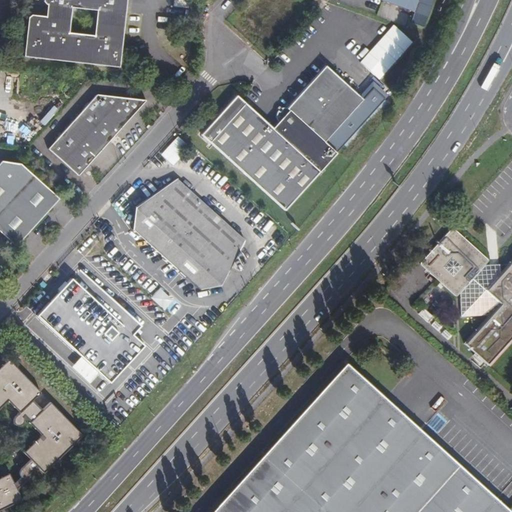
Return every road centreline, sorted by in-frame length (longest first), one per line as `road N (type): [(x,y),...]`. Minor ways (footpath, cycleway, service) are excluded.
road 1 (primary): [(457,57),(359,197),(81,511)]
road 2 (primary): [(124,511),(395,215),(486,82)]
road 3 (unclassified): [(0,312),(200,89)]
